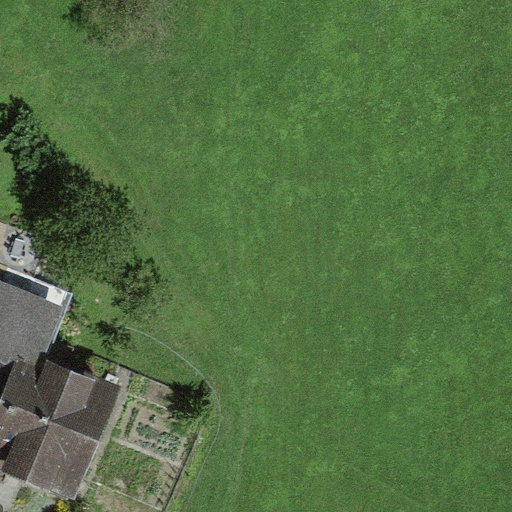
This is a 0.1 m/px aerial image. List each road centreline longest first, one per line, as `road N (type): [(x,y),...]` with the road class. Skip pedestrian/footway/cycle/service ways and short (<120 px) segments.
road 1 (track): [(205,246),(214,0)]
road 2 (track): [(205,246),(239,365),(237,435)]
